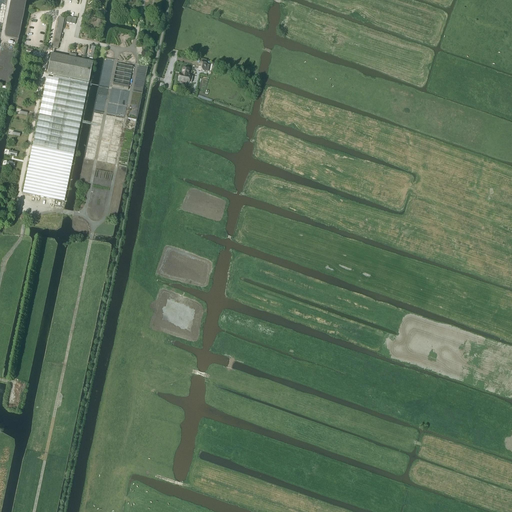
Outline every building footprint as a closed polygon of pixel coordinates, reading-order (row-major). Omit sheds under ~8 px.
[(59,17),(53,48),(58,49),(65,18),(59,17)] [(52,53),(48,73),(89,82),(93,62),(52,53)] [(200,63),(198,70),(204,71),(207,71),(209,65),(205,64),(206,64),(200,63)] [(180,74),(178,81),(180,82),(180,84),(186,85),(186,83),(189,83),(191,83),(192,77),(190,77),(189,76),(190,70),(183,69),(182,74),(180,74)] [(48,73),(23,193),(64,202),(89,82),(48,73)]
